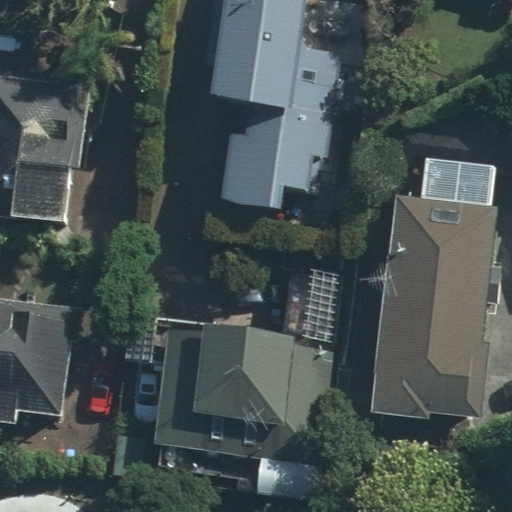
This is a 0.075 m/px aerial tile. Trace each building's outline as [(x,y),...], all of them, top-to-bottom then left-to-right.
[(322,198),(326,160),(337,162),(349,58),(315,54),(321,0),(222,0),(215,66),(234,69),(230,102),(247,104),(235,207),(299,214),(301,195),(322,198)] [(91,90),(0,80),(0,220),(76,228),(91,90)] [(511,219),(410,206),(384,410),(485,423),(511,219)] [(0,426),(26,429),(27,417),(84,423),(94,316),(0,306),(0,426)] [(335,358),(185,338),(171,446),(320,466),(335,358)] [(152,431),(114,430),(112,487),(150,489),(152,431)]
